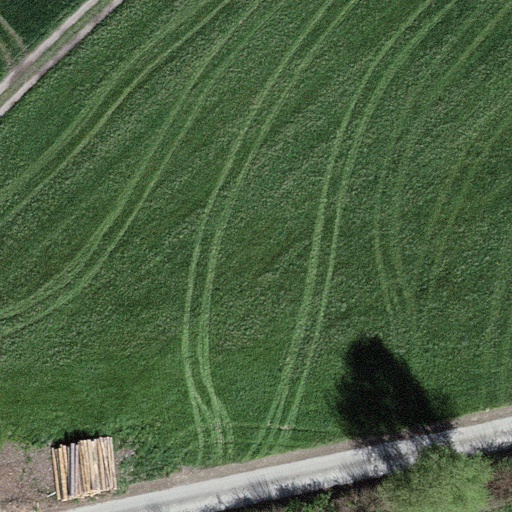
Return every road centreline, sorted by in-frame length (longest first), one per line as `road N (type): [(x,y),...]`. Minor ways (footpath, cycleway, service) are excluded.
road 1 (track): [(184,511),(511,436)]
road 2 (track): [(0,102),(106,0)]
